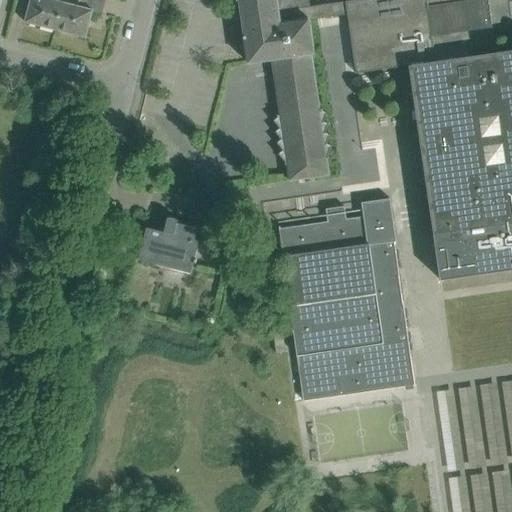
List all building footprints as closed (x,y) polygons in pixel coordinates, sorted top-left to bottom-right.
[(63,0),(30,0),(25,22),(55,30),(63,0)] [(105,0),(63,0),(55,30),(86,38),(93,11),(102,13),(105,0)] [(409,65),(440,280),(511,269),(511,50),(472,56),(464,0),(239,0),(245,36),(244,36),(248,63),(272,60),(280,115),(277,115),(277,118),(274,121),(280,128),(275,132),(281,139),(277,143),(283,150),(279,154),(285,161),(285,165),(288,164),(290,181),(329,175),(326,159),(329,158),(332,146),(328,145),(331,135),(327,134),(329,124),(325,123),(327,113),(323,109),(319,109),(311,54),(314,54),(314,51),(313,45),(310,46),(307,28),(310,27),(309,22),(310,21),(310,20),(348,14),(356,73),(409,65)] [(303,401),(415,385),(386,181),(357,186),(359,200),(342,202),(340,189),(321,192),(323,205),(276,211),(303,401)] [(147,228),(139,260),(158,265),(191,273),(199,241),(195,240),(197,229),(177,223),(178,220),(177,220),(176,219),(175,219),(174,218),(173,218),(172,218),(171,218),(170,218),(169,217),(168,217),(164,232),(147,228)] [(511,511),(511,379),(437,388),(451,511),(511,511)]
